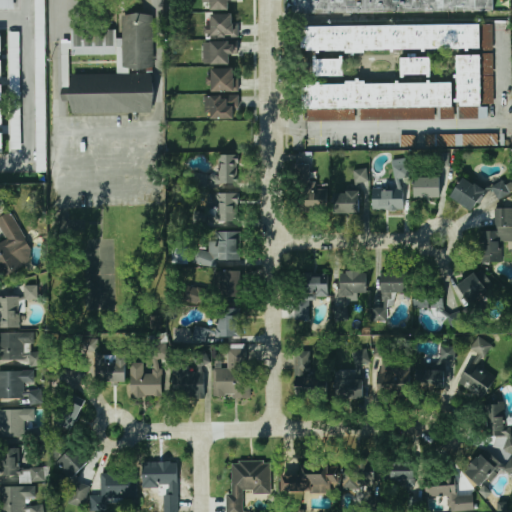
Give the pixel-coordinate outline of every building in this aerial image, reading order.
[(14,0),(0,0),(0,9),(14,9),(14,0)] [(45,0),(35,0),(36,172),(46,172),(45,0)] [(211,0),(211,10),(231,10),(231,0),(211,0)] [(494,12),(493,0),(292,0),(293,15),(494,12)] [(154,67),(153,14),(121,14),(121,67),(154,67)] [(237,37),(237,14),(211,15),(211,37),(237,37)] [(301,26),(302,51),(492,49),(492,24),(301,26)] [(21,149),(20,31),(10,31),(11,149),(21,149)] [(231,55),(238,55),(238,42),(211,42),(211,65),(231,65),(231,55)] [(488,119),(488,55),(457,55),(457,120),(488,119)] [(452,82),(430,82),(430,57),(400,57),(400,82),(305,83),(306,120),(357,119),(357,120),(453,119),(452,82)] [(313,76),(343,76),(343,58),(313,58),(313,76)] [(239,91),(239,77),(234,77),(234,68),(212,68),(212,91),(239,91)] [(72,113),(154,113),(154,74),(71,75),(72,113)] [(211,119),(238,119),(238,95),(205,95),(205,111),(211,111),(211,119)] [(505,133),(426,135),(427,147),(505,145),(505,133)] [(401,147),(415,146),(415,135),(401,135),(401,147)] [(313,151),(296,151),(296,165),(313,165),(313,151)] [(373,209),(407,209),(407,159),(393,159),(393,189),(372,189),(373,209)] [(222,164),(222,183),(238,183),(238,164),(222,164)] [(299,182),(312,184),(314,166),(301,164),(299,182)] [(354,170),(355,183),(369,182),(368,168),(354,170)] [(442,197),(442,175),(414,175),(414,197),(442,197)] [(451,197),(475,211),(486,191),(463,177),(451,197)] [(509,193),(502,181),(491,187),(498,199),(509,193)] [(332,213),(361,213),(361,191),(332,191),(332,213)] [(325,212),(325,192),(300,192),(300,212),(325,212)] [(216,194),(216,222),(238,222),(238,194),(216,194)] [(480,231),(480,262),(501,262),(501,242),(511,242),(511,208),(493,208),(494,231),(480,231)] [(24,266),(14,250),(28,243),(10,211),(0,216),(0,230),(5,240),(0,242),(0,277),(1,279),(24,266)] [(213,260),(239,260),(239,232),(218,232),(218,242),(193,242),(193,264),(213,264),(213,260)] [(472,304),(495,287),(482,268),(458,285),(472,304)] [(368,271),(340,271),(340,295),(368,295),(368,271)] [(219,272),(219,299),(241,299),(241,272),(219,272)] [(410,272),(381,272),(381,293),(410,293),(410,272)] [(309,320),(309,297),(329,297),(329,276),(296,276),(296,320),(309,320)] [(38,284),(24,285),(25,299),(38,299),(38,284)] [(207,306),(211,290),(188,284),(184,300),(207,306)] [(449,317),(449,326),(456,326),(457,293),(416,292),(415,309),(433,309),(433,316),(449,317)] [(0,327),(19,327),(19,297),(0,297),(0,327)] [(348,321),(347,307),(334,308),(334,321),(348,321)] [(207,309),(207,337),(240,337),(240,309),(207,309)] [(448,315),(451,328),(465,324),(461,312),(448,315)] [(0,361),(27,361),(27,366),(41,366),(42,351),(33,351),(33,333),(0,332),(0,361)] [(458,382),(482,400),(497,379),(477,365),(491,346),(478,336),(469,349),(477,355),(458,382)] [(392,352),(379,342),(372,353),(384,362),(392,352)] [(248,397),(245,345),(226,347),(227,368),(215,369),(216,399),(248,397)] [(456,360),(456,346),(443,346),(443,360),(456,360)] [(173,367),(173,395),(207,395),(206,360),(203,360),(203,355),(192,355),(193,367),(173,367)] [(96,356),(96,382),(126,382),(126,356),(96,356)] [(385,371),(385,393),(409,393),(409,362),(389,362),(389,371),(385,371)] [(84,368),(62,367),(61,382),(84,382),(84,368)] [(446,388),(446,370),(418,370),(418,388),(446,388)] [(0,399),(24,399),(24,384),(33,384),(33,371),(0,371),(0,399)] [(144,396),(161,396),(161,372),(144,372),(144,396)] [(364,399),(364,374),(338,373),(337,398),(364,399)] [(296,377),(296,398),(324,397),(324,376),(296,377)] [(30,405),(43,403),(42,388),(28,390),(30,405)] [(55,417),(67,428),(87,404),(74,394),(55,417)] [(488,437),(493,436),(494,452),(511,450),(511,439),(506,440),(505,404),(486,405),(488,437)] [(32,420),(32,410),(0,410),(0,439),(24,439),(24,420),(32,420)] [(74,478),(92,460),(76,445),(58,463),(74,478)] [(0,477),(43,477),(43,468),(19,469),(19,448),(0,448),(0,477)] [(465,471),(481,486),(500,466),(484,451),(465,471)] [(511,456),(503,469),(511,475),(511,456)] [(253,494),(275,494),(275,467),(271,467),(271,463),(265,463),(265,460),(239,461),(239,463),(232,464),(233,493),(226,493),(226,511),(244,511),(244,489),(253,489),(253,494)] [(416,460),(387,460),(387,482),(416,482),(416,460)] [(366,495),(362,507),(376,511),(380,498),(370,495),(372,485),(375,485),(375,461),(343,461),(343,489),(361,489),(361,485),(368,485),(366,495)] [(330,492),(330,485),(339,485),(339,467),(330,467),(330,463),(299,463),(299,475),(284,475),(284,492),(330,492)] [(163,501),(163,510),(175,510),(174,471),(144,472),(145,501),(163,501)] [(99,473),(99,495),(90,495),(90,510),(106,510),(106,498),(135,498),(135,473),(99,473)] [(88,485),(72,482),(68,504),(84,507),(88,485)] [(492,493),(485,485),(479,491),(486,499),(492,493)] [(35,486),(0,486),(0,511),(42,511),(42,505),(26,506),(26,497),(35,497),(35,486)] [(456,486),(427,486),(427,497),(447,496),(447,506),(452,506),(452,511),(473,511),(473,495),(456,496),(456,486)] [(421,511),(423,497),(410,496),(408,510),(421,511)]
